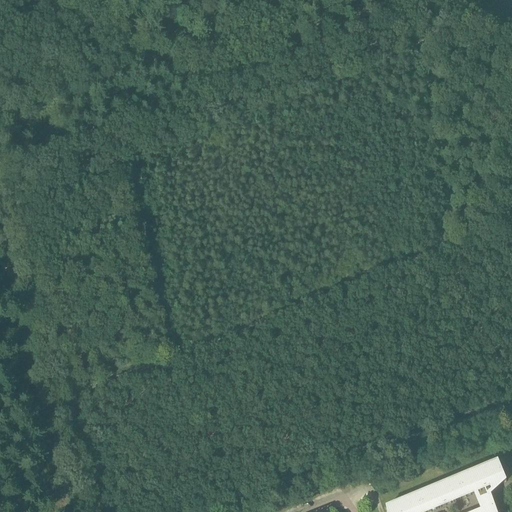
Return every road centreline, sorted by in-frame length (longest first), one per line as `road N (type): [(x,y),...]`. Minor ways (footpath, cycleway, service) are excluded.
road 1 (track): [(33,0),(205,84),(361,27),(402,24),(430,58),(450,225),(447,248),(68,394)]
road 2 (track): [(218,511),(365,452),(511,412)]
road 3 (track): [(0,266),(37,296),(68,394)]
road 4 (track): [(68,394),(99,511)]
